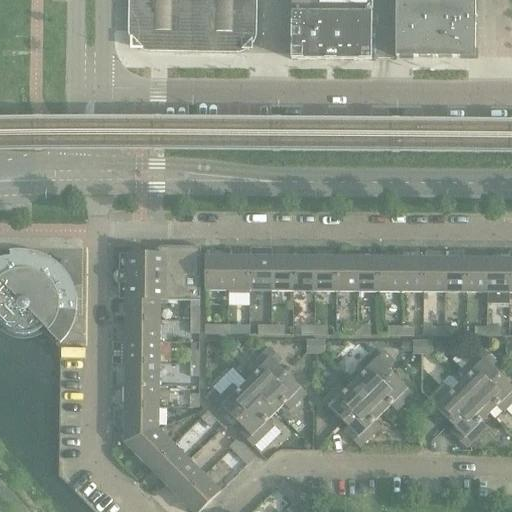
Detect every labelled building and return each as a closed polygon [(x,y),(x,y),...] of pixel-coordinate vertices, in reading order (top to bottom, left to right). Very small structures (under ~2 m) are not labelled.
[(130,40),(132,44),(137,49),(141,52),(145,53),(149,53),(192,54),(236,55),(238,55),(240,54),(242,54),(244,53),(246,52),(247,51),(253,46),(254,44),(255,42),(256,41),(256,38),(257,35),(257,0),(129,0),(129,32),(129,36),(130,40)] [(291,0),(291,61),(372,62),(372,0),(291,0)] [(396,0),(396,58),(460,59),(475,59),(475,0),(396,0)] [(119,301),(126,301),(126,300),(160,301),(160,302),(200,302),(201,249),(175,248),(175,249),(168,249),(161,256),(126,256),(126,273),(119,273),(118,273),(117,273),(116,274),(115,275),(114,277),(114,279),(114,280),(114,281),(115,282),(115,283),(116,284),(117,284),(119,285),(119,301)] [(61,267),(59,266),(57,263),(53,261),(50,259),(43,256),(40,255),(35,253),(32,252),(27,251),(22,251),(16,251),(9,252),(9,253),(10,253),(11,257),(5,258),(2,258),(0,258),(0,324),(1,325),(2,327),(5,329),(8,331),(10,333),(12,333),(15,334),(18,335),(20,335),(24,335),(28,335),(30,335),(32,334),(34,333),(37,332),(41,330),(44,327),(60,344),(62,342),(65,340),(67,337),(68,334),(70,331),(71,329),(73,326),(74,323),(75,320),(76,315),(76,312),(77,310),(77,306),(77,302),(76,297),(75,293),(75,291),(74,288),(78,286),(79,287),(80,286),(79,284),(77,280),(75,277),(74,274),(72,271),(70,269),(66,264),(64,262),(64,263),(61,267)] [(206,293),(229,293),(229,258),(206,258),(206,293)] [(250,259),(229,258),(229,293),(229,306),(249,306),(249,293),(250,293),(250,259)] [(250,259),(250,293),(272,293),(272,259),(250,259)] [(272,259),(272,293),(293,293),(294,259),(272,259)] [(294,259),(293,293),(315,293),(315,259),(294,259)] [(315,259),(315,293),(337,294),(337,259),(315,259)] [(337,259),(337,294),(358,294),(358,259),(337,259)] [(358,259),(358,294),(380,294),(380,259),(358,259)] [(380,259),(380,294),(402,294),(402,260),(380,259)] [(402,260),(402,294),(424,294),(424,260),(402,260)] [(424,260),(424,294),(445,294),(445,260),(424,260)] [(445,260),(445,294),(467,295),(467,260),(445,260)] [(467,260),(467,295),(488,295),(489,260),(467,260)] [(510,260),(489,260),(488,295),(488,306),(510,306),(510,295),(510,260)] [(126,301),(126,322),(160,322),(160,302),(160,301),(126,300),(126,301)] [(191,310),(191,323),(200,323),(200,310),(191,310)] [(126,322),(126,344),(160,344),(160,322),(126,322)] [(200,323),(191,323),(191,335),(200,335),(200,323)] [(206,336),(218,336),(218,327),(206,327),(206,336)] [(218,327),(218,336),(231,336),(231,327),(218,327)] [(259,336),(272,336),(272,327),(259,327),(259,336)] [(272,327),(272,336),(284,336),(284,327),(272,327)] [(302,337),(315,337),(315,328),(302,328),(302,337)] [(315,328),(315,337),(327,337),(327,328),(315,328)] [(345,337),(358,337),(358,328),(345,328),(345,337)] [(358,328),(358,337),(370,337),(370,328),(358,328)] [(389,337),(401,337),(401,328),(389,328),(389,337)] [(401,328),(401,337),(414,337),(414,328),(401,328)] [(432,337),(445,338),(445,329),(432,329),(432,337)] [(445,329),(445,338),(457,338),(457,329),(445,329)] [(475,338),(488,338),(488,329),(475,329),(475,338)] [(488,329),(488,338),(501,338),(501,329),(488,329)] [(307,355),(316,355),(316,343),(307,343),(307,355)] [(316,343),(316,355),(325,355),(325,343),(316,343)] [(412,343),(403,343),(403,353),(412,353),(412,343)] [(413,355),(422,355),(422,344),(413,343),(413,355)] [(126,344),(125,365),(160,365),(160,344),(126,344)] [(422,344),(422,355),(431,355),(431,344),(422,344)] [(255,376),(247,384),(262,399),(286,374),(278,366),(282,361),(270,349),(249,370),(255,376)] [(362,377),(354,385),(368,399),(393,375),(384,367),(389,362),(377,350),(356,371),(362,377)] [(484,351),(455,379),(461,385),(475,400),(500,376),(491,367),(495,363),(484,351)] [(191,353),(191,366),(199,366),(200,353),(191,353)] [(125,365),(125,387),(160,387),(160,365),(125,365)] [(199,366),(191,366),(191,378),(199,378),(199,366)] [(286,374),(262,399),(276,413),(284,406),(290,412),(307,395),(286,374)] [(393,375),(368,399),(383,414),(391,406),(397,412),(413,396),(393,375)] [(511,388),(500,376),(475,400),(490,415),(497,407),(503,413),(511,404),(511,388)] [(215,391),(206,400),(224,419),(229,414),(237,423),(262,399),(247,384),(239,392),(233,386),(221,397),(215,391)] [(323,403),(344,424),(368,399),(354,385),(346,392),(340,386),(323,403)] [(430,403),(451,424),(475,400),(461,385),(453,393),(447,387),(430,403)] [(125,387),(125,409),(159,409),(160,387),(125,387)] [(190,397),(190,409),(199,409),(199,397),(190,397)] [(262,399),(237,423),(246,431),(241,436),(253,448),(274,427),(268,421),(276,413),(262,399)] [(368,399),(344,424),(352,432),(348,437),(360,449),(381,428),(375,422),(383,414),(368,399)] [(475,400),(451,424),(459,433),(455,438),(467,450),(488,429),(482,423),(490,415),(475,400)] [(159,409),(125,409),(125,432),(126,432),(126,444),(159,431),(159,409)] [(208,414),(201,420),(210,429),(216,422),(208,414)] [(159,431),(126,444),(135,453),(134,454),(150,470),(174,446),(159,431)] [(230,449),(239,458),(245,451),(236,442),(230,449)] [(174,446),(150,470),(165,486),(190,462),(174,446)] [(245,451),(239,458),(248,467),(254,460),(245,451)] [(190,462),(165,486),(180,501),(205,477),(190,462)] [(205,477),(180,501),(191,511),(201,511),(221,493),(205,477)] [(284,483),(277,489),(286,498),(292,492),(284,483)] [(292,492),(286,498),(295,507),(301,501),(292,492)]
